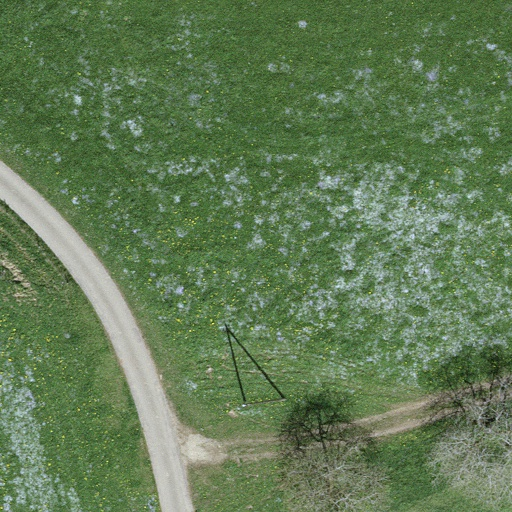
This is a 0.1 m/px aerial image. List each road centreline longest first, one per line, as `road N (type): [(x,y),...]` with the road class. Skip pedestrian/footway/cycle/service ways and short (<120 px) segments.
road 1 (unclassified): [(0,179),(60,233),(116,318),(178,511)]
road 2 (track): [(157,433),(220,451),(262,450),(511,382)]
